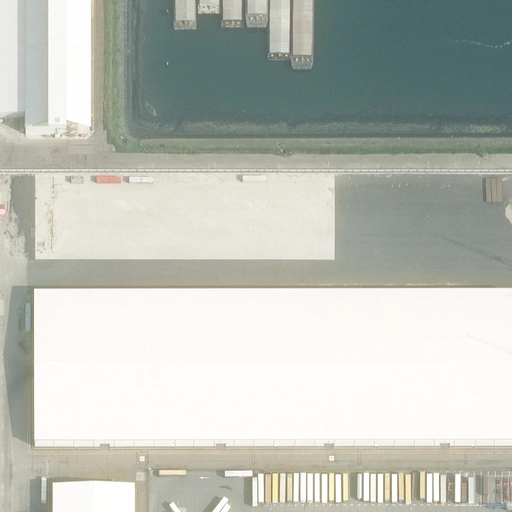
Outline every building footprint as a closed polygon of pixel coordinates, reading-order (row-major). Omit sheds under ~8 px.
[(0,0),(0,125),(24,126),(24,141),(88,142),(89,0),(0,0)] [(34,253),(511,253),(511,171),(34,171),(34,253)] [(28,292),(12,291),(11,319),(25,320),(26,306),(27,306),(28,292)] [(511,448),(511,297),(33,299),(33,449),(511,448)] [(134,511),(134,491),(53,491),(53,511),(134,511)]
